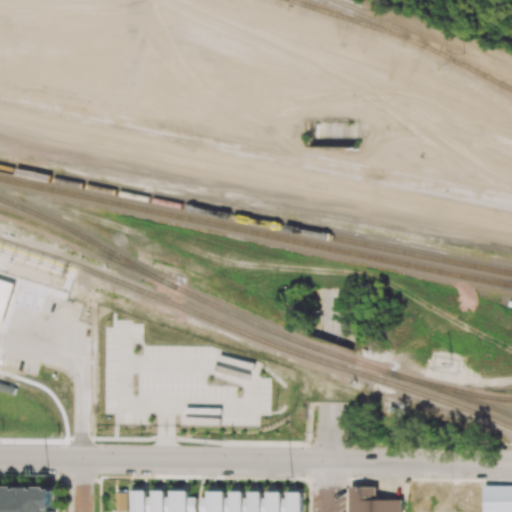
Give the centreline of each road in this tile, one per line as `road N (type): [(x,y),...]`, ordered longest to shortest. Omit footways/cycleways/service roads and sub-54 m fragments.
road 1 (tertiary): [(329,463),(0,460)]
road 2 (tertiary): [(511,465),(329,463)]
